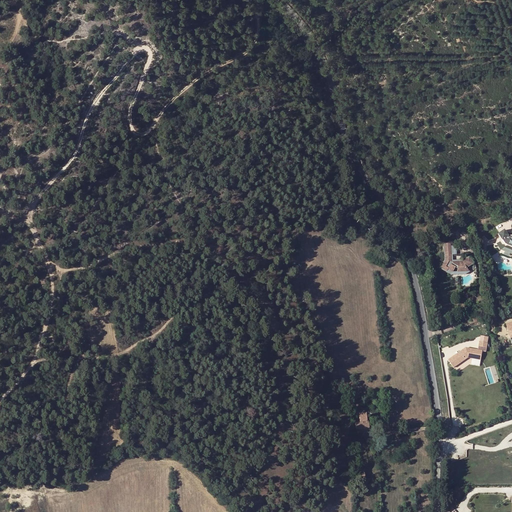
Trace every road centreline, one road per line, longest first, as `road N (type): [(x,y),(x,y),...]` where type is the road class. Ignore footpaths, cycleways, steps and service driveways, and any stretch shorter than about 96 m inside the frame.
road 1 (tertiary): [(436,511),(439,415),(416,284),(351,156),(317,50),(276,0)]
road 2 (track): [(21,216),(68,164),(94,99),(130,57),(150,53),(130,109),(133,130),(146,133),(184,88),(249,51),(257,21),(250,0)]
